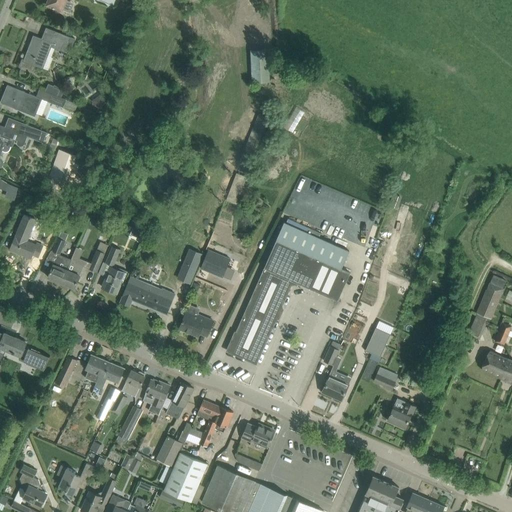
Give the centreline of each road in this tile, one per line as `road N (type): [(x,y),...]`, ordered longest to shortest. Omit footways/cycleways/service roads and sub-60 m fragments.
road 1 (tertiary): [(362,442),(0,290)]
road 2 (tertiary): [(511,508),(362,442)]
